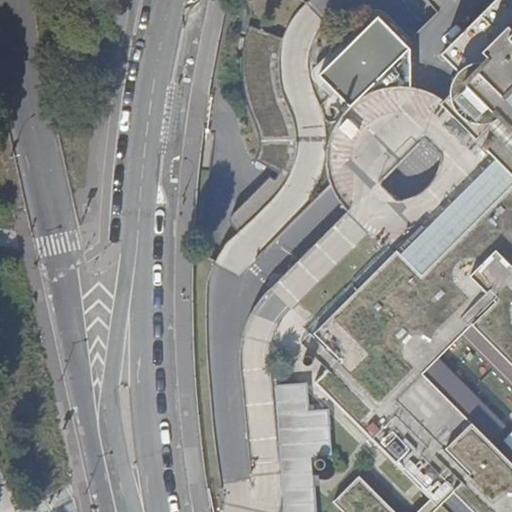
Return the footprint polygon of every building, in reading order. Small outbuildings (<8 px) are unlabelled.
[(511,0),(458,0),(433,25),(453,46),(498,0),(511,0)] [(511,36),(511,0),(498,0),(453,46),(443,55),(468,80),(511,36)] [(232,224),(241,233),(276,199),(285,187),(296,166),(300,145),(298,125),(287,97),(283,76),(282,58),(286,37),(251,24),(246,44),(244,73),(249,99),(262,138),(261,150),(257,160),(281,173),(277,179),(272,176),(234,214),(232,224)] [(511,36),(468,80),(511,123),(511,124),(511,36)] [(511,123),(468,80),(442,105),(485,149),(511,123)] [(358,156),(403,112),(398,88),(392,89),(377,93),(370,96),(364,99),(358,102),(353,106),(348,111),(344,116),(340,123),(337,130),(334,137),(332,144),(331,152),(358,156)] [(511,124),(511,123),(485,149),(490,153),(511,175),(511,124)] [(475,222),(511,185),(511,175),(490,153),(456,186),(479,196),(471,209),(466,214),(475,222)] [(470,276),(497,250),(511,265),(511,185),(475,222),(466,214),(471,209),(479,196),(456,186),(426,216),(437,239),(448,232),(456,241),(422,275),(398,250),(325,323),(314,333),(340,358),(316,382),(431,499),(417,511),(394,511),(358,476),(332,502),(341,511),(433,511),(455,491),(454,490),(471,474),(444,447),(470,420),(422,373),(472,324),(495,301),(470,276)] [(325,323),(398,250),(422,275),(456,241),(448,232),(437,239),(426,216),(403,238),(362,197),(280,279),(289,288),(325,323)] [(511,265),(497,250),(470,276),(495,301),(472,324),(511,363),(511,265)] [(289,288),(280,279),(269,289),(279,299),(314,333),(325,323),(289,288)] [(331,450),(326,407),(307,408),(303,378),(274,381),(287,511),(318,511),(312,452),(331,450)] [(511,511),(511,462),(470,420),(444,447),(471,474),(454,490),(455,491),(476,511),(511,511)]
